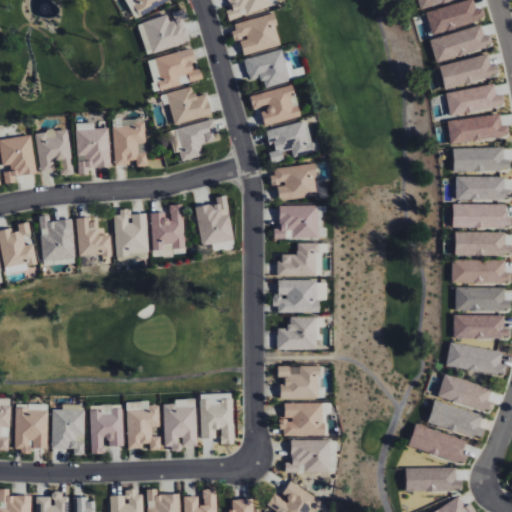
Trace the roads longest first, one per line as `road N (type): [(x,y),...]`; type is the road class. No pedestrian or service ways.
road 1 (residential): [(496,0),(511,53),(510,411),(484,487),(507,511)]
road 2 (residential): [(252,467),(251,177),(200,0)]
road 3 (residential): [(0,471),(252,467)]
road 4 (residential): [(0,205),(156,188),(248,164)]
